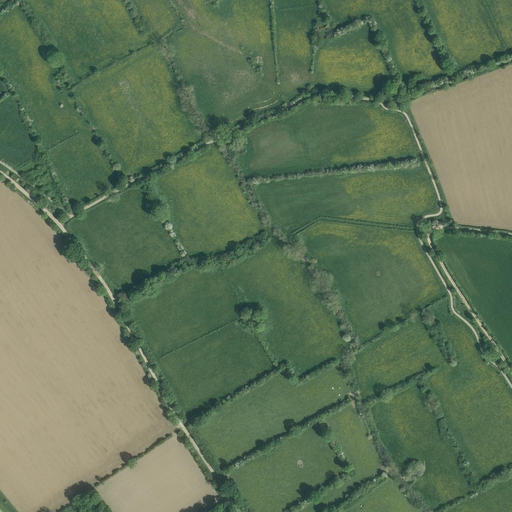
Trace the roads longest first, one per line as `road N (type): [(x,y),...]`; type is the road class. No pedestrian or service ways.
road 1 (track): [(239,511),(100,277),(58,224)]
road 2 (track): [(511,372),(428,236)]
road 3 (track): [(380,100),(511,59)]
